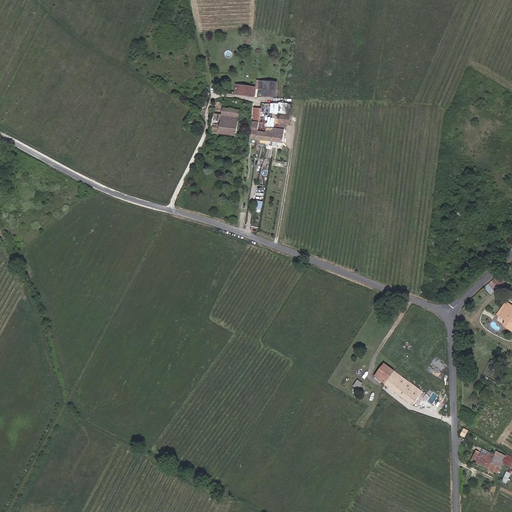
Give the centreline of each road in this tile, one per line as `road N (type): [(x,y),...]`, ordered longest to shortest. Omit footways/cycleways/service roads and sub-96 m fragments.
road 1 (track): [(15,511),(169,209)]
road 2 (unclassified): [(450,307),(169,209)]
road 3 (unclassified): [(457,511),(450,307)]
road 4 (unclassified): [(169,209),(106,190),(0,136)]
road 5 (residential): [(169,209),(204,136),(211,86)]
